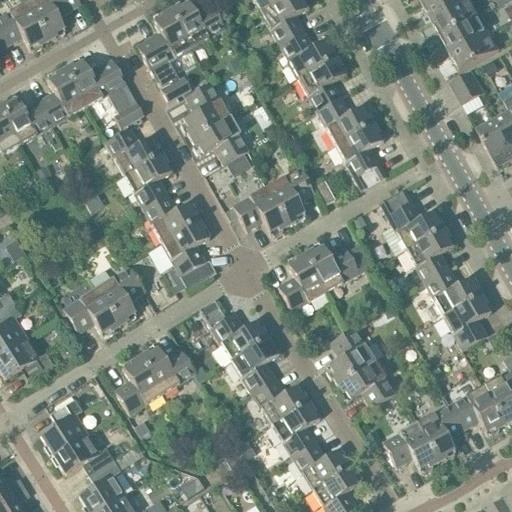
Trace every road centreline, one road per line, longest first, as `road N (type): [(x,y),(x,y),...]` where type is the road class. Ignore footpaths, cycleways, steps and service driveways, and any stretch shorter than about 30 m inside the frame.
road 1 (residential): [(395,511),(242,273)]
road 2 (residential): [(242,273),(103,29)]
road 3 (residential): [(6,424),(242,273)]
road 4 (tertiary): [(480,212),(359,0)]
road 5 (residential): [(242,273),(415,174)]
